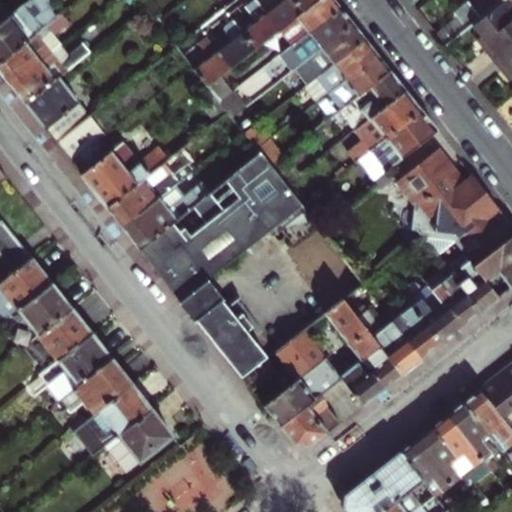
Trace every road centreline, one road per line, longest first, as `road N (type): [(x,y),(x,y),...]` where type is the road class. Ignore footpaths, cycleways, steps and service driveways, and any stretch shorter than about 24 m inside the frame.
road 1 (residential): [(0,120),(295,492)]
road 2 (residential): [(511,323),(295,492)]
road 3 (residential): [(371,0),(511,178)]
